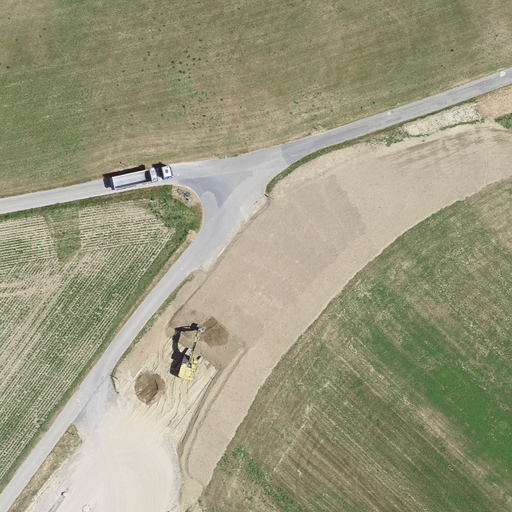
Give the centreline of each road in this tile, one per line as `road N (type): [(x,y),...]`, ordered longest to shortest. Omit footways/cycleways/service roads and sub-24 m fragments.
road 1 (track): [(254,159),(0,510)]
road 2 (track): [(511,73),(254,159)]
road 3 (track): [(0,205),(254,159)]
